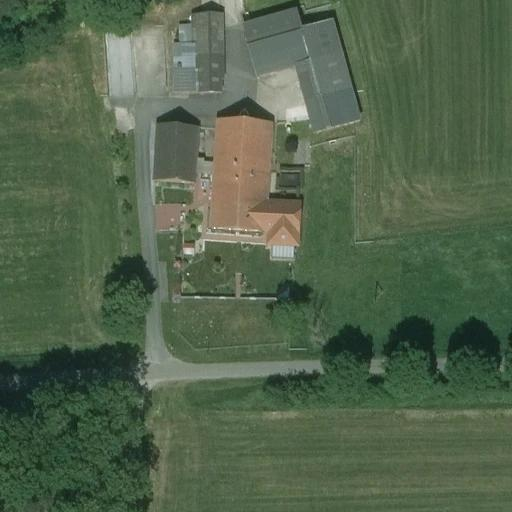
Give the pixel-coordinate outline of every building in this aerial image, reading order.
[(296,14),(244,28),(258,79),(296,68),(314,133),(359,121),(332,25),(302,33),(297,16),(296,14)] [(175,46),(175,94),(220,94),(220,17),(193,17),(193,20),(193,46),(175,46)] [(218,122),(215,168),(269,171),(272,126),(218,122)] [(154,184),(194,186),(195,175),(196,161),(197,130),(157,127),(154,184)] [(204,167),(204,161),(196,161),(195,175),(215,176),(215,168),(204,167)] [(269,171),(215,168),(215,176),(211,231),(265,234),(267,207),(269,171)] [(299,208),(267,207),(265,234),(272,234),(272,244),(297,245),(299,208)]
